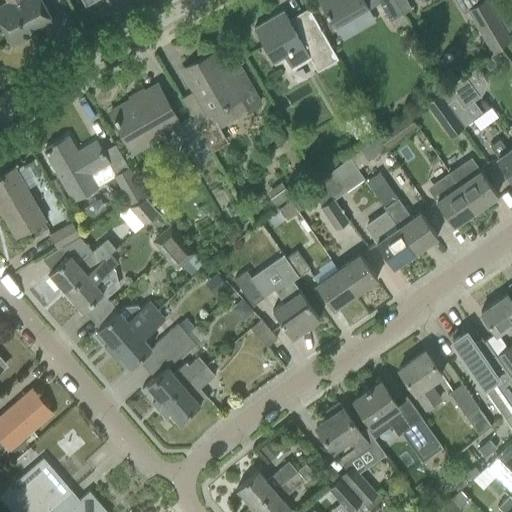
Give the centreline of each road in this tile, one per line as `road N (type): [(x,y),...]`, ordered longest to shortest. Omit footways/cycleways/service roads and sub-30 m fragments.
road 1 (residential): [(182,476),(241,424),(511,238)]
road 2 (residential): [(182,476),(154,465),(0,285)]
road 3 (tertiary): [(0,119),(205,0)]
